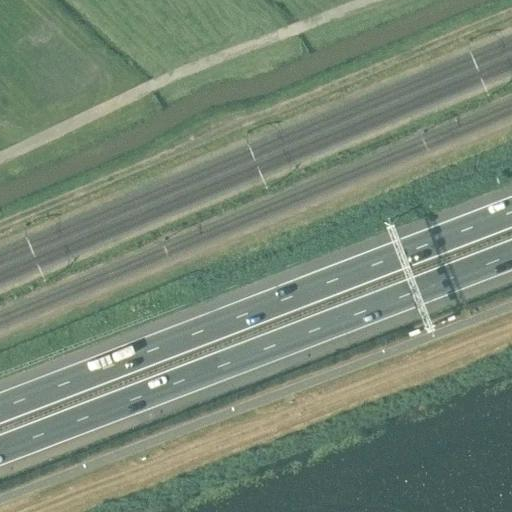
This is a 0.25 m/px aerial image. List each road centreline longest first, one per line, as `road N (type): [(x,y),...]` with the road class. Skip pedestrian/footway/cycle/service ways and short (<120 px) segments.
road 1 (motorway): [(511,209),(0,405)]
road 2 (motorway): [(0,448),(511,252)]
